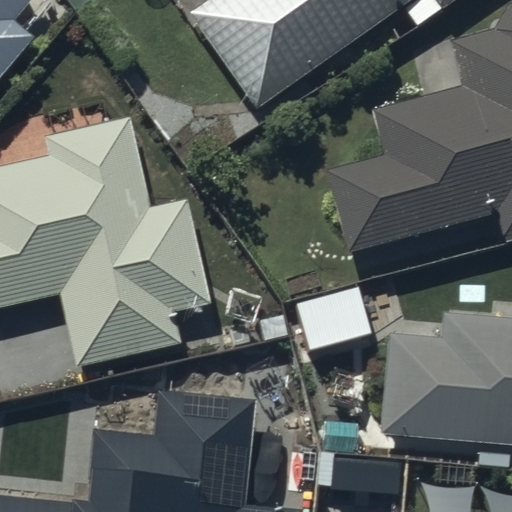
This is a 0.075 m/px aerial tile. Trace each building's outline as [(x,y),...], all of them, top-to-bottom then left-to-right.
[(0,0),(0,86),(38,43),(19,27),(42,0),(0,0)] [(225,0),(186,28),(254,125),(426,5),(440,24),(473,0),(225,0)] [(378,170),(320,185),(343,271),(493,231),(501,258),(511,255),(511,20),(486,28),(491,47),(445,59),(457,102),(366,126),(378,170)] [(0,324),(54,312),(71,384),(179,359),(172,329),(208,320),(184,216),(150,224),(129,132),(43,152),(47,170),(0,181),(0,324)] [(359,298),(299,315),(312,361),(372,344),(359,298)] [(438,353),(385,348),(377,450),(511,460),(511,335),(440,330),(438,353)] [(229,511),(232,496),(184,491),(187,461),(116,453),(112,483),(19,473),(16,501),(0,499),(0,511),(229,511)]
